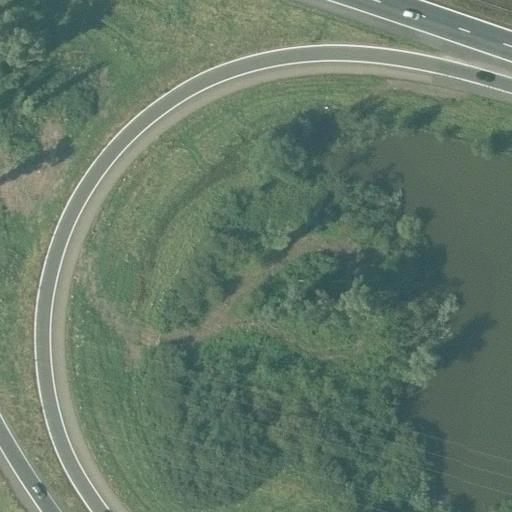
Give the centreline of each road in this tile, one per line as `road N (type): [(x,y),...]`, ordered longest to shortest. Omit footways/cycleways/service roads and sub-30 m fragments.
road 1 (motorway): [(100,511),(53,420),(44,321),(61,239),(138,130),(214,80),(304,57),(363,57),(511,91)]
road 2 (motorway): [(360,0),(511,49)]
